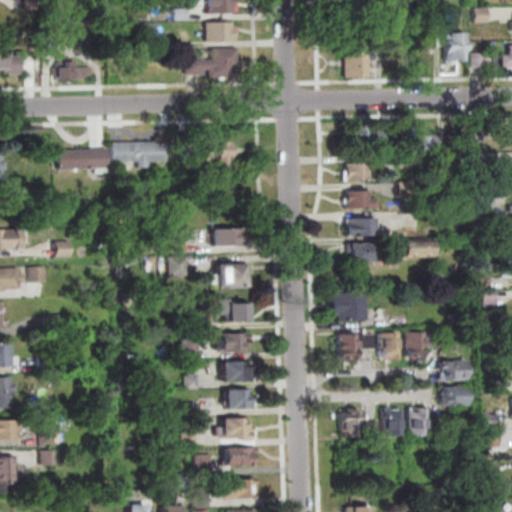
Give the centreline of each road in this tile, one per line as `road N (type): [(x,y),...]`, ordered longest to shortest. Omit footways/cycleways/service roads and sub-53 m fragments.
road 1 (residential): [(303,511),(285,0)]
road 2 (residential): [(511,96),(0,107)]
